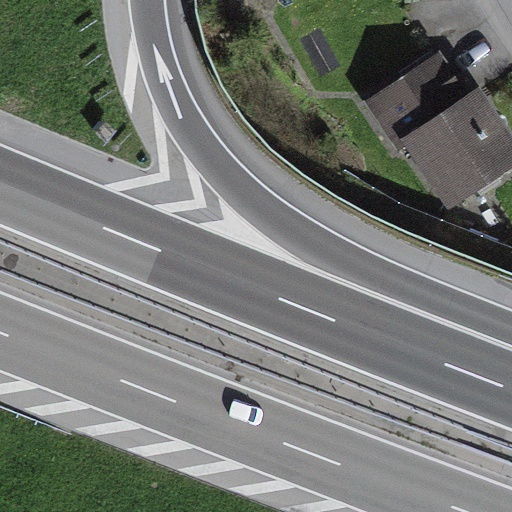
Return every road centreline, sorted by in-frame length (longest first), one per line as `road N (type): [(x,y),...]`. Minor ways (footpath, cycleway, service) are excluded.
road 1 (motorway): [(492,381),(229,177),(170,89),(147,0)]
road 2 (motorway): [(492,381),(0,191)]
road 3 (motorway): [(0,337),(471,511)]
